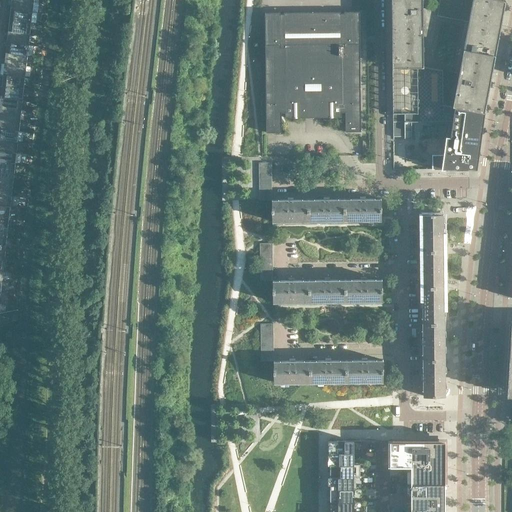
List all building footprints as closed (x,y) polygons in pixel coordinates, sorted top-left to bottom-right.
[(32,12),(33,1),(22,0),(11,0),(11,5),(11,10),(32,12)] [(463,48),(472,0),(439,0),(438,7),(438,8),(422,8),(422,6),(423,6),(423,4),(422,4),(422,2),(423,2),(423,1),(422,1),(422,0),(391,0),(392,1),(391,1),(391,2),(392,2),(392,8),(391,8),(391,9),(392,9),(392,15),(391,15),(391,17),(392,17),(392,23),(392,24),(392,30),(392,31),(392,37),(392,38),(392,44),(392,45),(392,51),(392,53),(392,59),(392,60),(393,66),(392,66),(392,67),(417,67),(424,67),(443,70),(443,104),(484,111),(485,105),(486,105),(486,104),(487,98),(487,97),(488,91),(489,90),(488,90),(491,77),(491,76),(491,75),(492,69),(492,70),(493,68),(492,68),(493,62),(494,62),(494,61),(495,55),(495,54),(463,48)] [(505,2),(505,1),(504,0),(504,1),(501,0),(472,0),(463,48),(495,54),(496,53),(495,53),(497,43),(498,39),(500,29),(501,26),(500,26),(502,15),(503,15),(503,12),(505,2)] [(31,23),(32,12),(11,10),(10,16),(9,20),(31,23)] [(360,43),(359,12),(344,12),(344,15),(340,15),(340,12),(284,12),(284,15),(280,15),(280,13),(265,13),(265,44),(281,44),(281,47),(284,47),(284,44),(341,44),(341,46),(344,46),(344,44),(360,43)] [(30,34),(31,23),(9,20),(9,21),(9,26),(8,31),(30,34)] [(29,44),(30,34),(8,31),(8,32),(7,37),(7,42),(29,44)] [(27,55),(29,44),(7,42),(6,48),(6,53),(27,55)] [(361,131),(360,43),(344,44),(344,46),(341,46),(341,44),(284,44),(284,47),(281,47),(281,44),(265,44),(266,132),(282,132),(281,113),(285,112),(285,118),(297,117),(342,117),(342,112),(345,112),(345,131),(361,131)] [(26,66),(27,55),(6,53),(5,59),(4,63),(26,66)] [(25,77),(26,66),(4,63),(4,64),(4,70),(3,74),(25,77)] [(484,111),(443,104),(443,70),(424,67),(417,67),(392,67),(392,68),(392,70),(393,114),(394,114),(394,137),(404,137),(404,122),(405,122),(411,122),(411,118),(417,117),(417,122),(452,121),(448,154),(432,154),(432,169),(445,169),(477,168),(479,155),(478,154),(480,142),(480,140),(482,127),(482,126),(484,113),(485,111),(484,111)] [(24,87),(25,77),(3,74),(3,80),(2,85),(24,87)] [(22,98),(24,87),(2,85),(1,91),(1,96),(22,98)] [(0,106),(21,109),(22,98),(1,96),(0,102),(0,106)] [(0,117),(20,120),(21,109),(0,106),(0,117)] [(0,128),(19,130),(20,120),(0,117),(0,128)] [(0,139),(18,141),(19,130),(0,128),(0,139)] [(0,149),(16,152),(18,141),(0,139),(0,149)] [(0,160),(15,163),(16,152),(0,149),(0,160)] [(0,171),(14,173),(15,163),(0,160),(0,171)] [(0,182),(13,184),(14,173),(0,171),(0,182)] [(0,193),(11,195),(13,184),(0,182),(0,193)] [(0,204),(10,206),(11,195),(0,193),(0,204)] [(293,200),(288,200),(272,200),(272,221),(309,221),(308,199),(293,200)] [(329,199),(324,199),(308,199),(309,221),(345,220),(345,199),(329,199)] [(381,220),(381,203),(381,199),(365,199),(360,199),(345,199),(345,220),(381,220)] [(0,215),(9,216),(10,206),(0,204),(0,215)] [(443,250),(443,222),(443,214),(422,214),(422,230),(422,235),(422,251),(443,250)] [(0,226),(8,227),(9,216),(0,215),(0,226)] [(444,323),(444,286),(443,250),(422,251),(422,266),(422,271),(423,302),(423,307),(423,323),(444,323)] [(382,300),(382,284),(382,279),(346,280),(346,301),(382,300)] [(309,301),(309,280),(273,280),(273,302),(309,301)] [(346,301),(346,280),(309,280),(309,301),(346,301)] [(444,359),(444,323),(423,323),(423,339),(423,344),(423,359),(444,359)] [(445,395),(444,359),(423,359),(423,375),(423,380),(423,396),(445,395)] [(347,381),(346,360),(310,361),(310,382),(347,381)] [(383,381),(383,360),(346,360),(347,381),(383,381)] [(310,382),(310,361),(274,361),(274,382),(310,382)] [(420,441),(390,441),(390,466),(411,466),(411,482),(429,482),(445,482),(445,447),(444,447),(444,441),(438,441),(426,440),(426,441),(420,441)] [(328,453),(330,453),(354,453),(354,441),(330,441),(328,441),(328,453)] [(328,465),(330,465),(354,465),(354,453),(330,453),(328,453),(328,465)] [(360,465),(354,465),(330,465),(330,477),(354,477),(360,477),(360,465)] [(354,489),(354,477),(330,477),(328,477),(328,484),(330,484),(330,489),(354,489)] [(444,511),(445,495),(445,482),(429,482),(411,482),(410,511),(444,511)] [(354,501),(354,489),(330,489),(330,501),(354,501)] [(353,511),(354,501),(330,501),(331,502),(331,509),(329,511),(353,511)]
